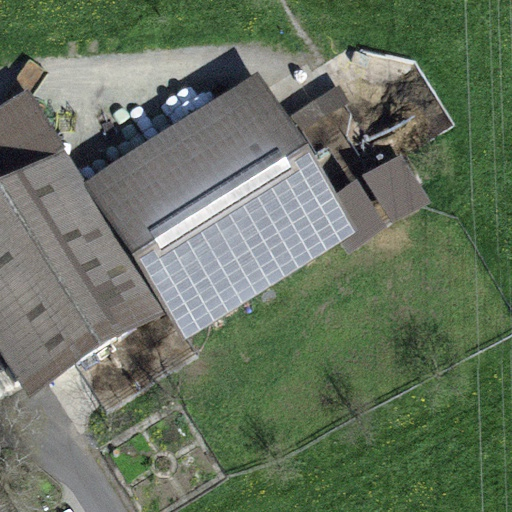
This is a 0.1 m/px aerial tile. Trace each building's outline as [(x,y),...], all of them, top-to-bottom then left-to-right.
[(258,86),(85,194),(166,331),(184,354),(359,248),(258,86)] [(311,145),(351,128),(339,100),(299,117),(311,145)] [(0,118),(0,203),(65,162),(28,101),(0,118)] [(0,366),(29,414),(166,331),(85,194),(65,162),(0,203),(0,366)] [(13,511),(2,494),(0,495),(0,511),(13,511)]
